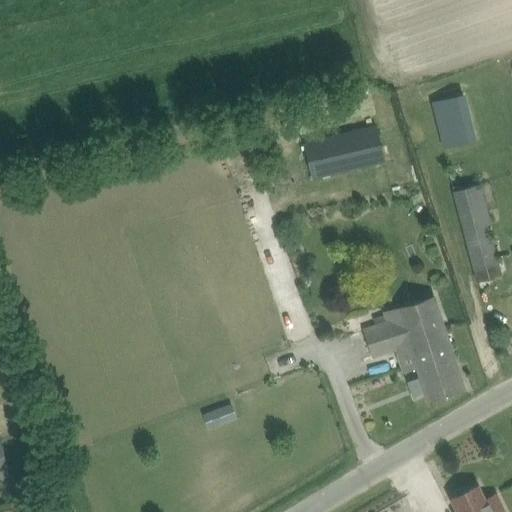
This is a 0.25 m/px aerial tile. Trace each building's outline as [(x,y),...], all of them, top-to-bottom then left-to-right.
[(465,91),(438,97),(447,136),(474,130),(465,91)] [(376,125),(367,127),(365,118),(356,120),(358,129),(321,138),(330,176),(385,163),(376,125)] [(489,223),(491,223),(480,184),(453,191),(477,282),(503,275),(489,223)] [(466,389),(436,295),(383,312),(385,320),(363,328),(373,359),(396,351),(403,372),(416,368),(427,402),(466,389)] [(353,382),(376,372),(367,348),(343,357),(353,382)] [(226,423),(221,407),(204,413),(210,429),(226,423)] [(40,428),(30,431),(33,440),(43,436),(40,428)] [(453,498),(459,511),(494,511),(488,499),(485,500),(478,486),(453,498)]
